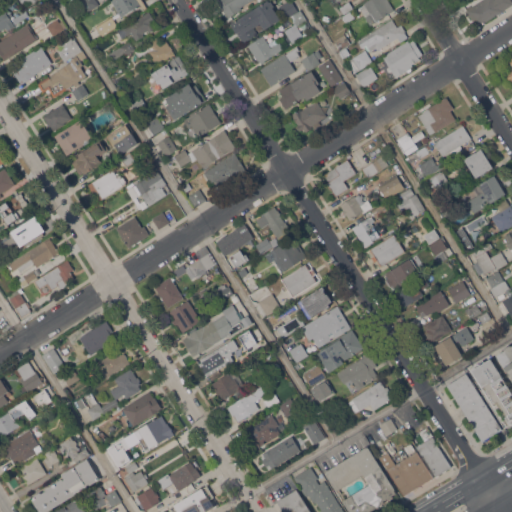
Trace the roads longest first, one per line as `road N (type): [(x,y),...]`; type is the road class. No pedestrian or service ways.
road 1 (residential): [(0,353),(511,27)]
road 2 (residential): [(180,0),(486,482)]
road 3 (residential): [(0,103),(260,511)]
road 4 (residential): [(422,0),(511,140)]
